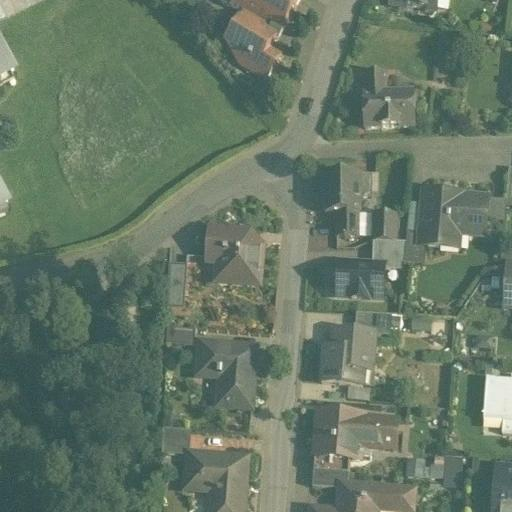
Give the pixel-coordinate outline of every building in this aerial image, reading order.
[(235,0),(248,7),(242,17),(240,16),(234,27),(234,31),(234,32),(230,33),(224,44),(225,46),(238,68),(266,84),(281,59),(270,52),(300,0),(235,0)] [(390,0),(389,8),(435,14),(435,12),(431,12),(432,0),(390,0)] [(0,78),(7,75),(10,81),(11,80),(8,74),(12,72),(0,49),(0,78)] [(385,76),(363,76),(364,97),(386,96),(385,76)] [(364,97),(363,97),(364,131),(413,130),(412,96),(386,96),(364,97)] [(371,177),(359,177),(359,178),(359,200),(371,200),(371,177)] [(359,178),(324,178),(324,217),(336,217),(336,241),(358,241),(358,217),(359,217),(359,200),(359,178)] [(462,198),(424,196),(421,237),(420,251),(427,252),(444,253),(445,238),(485,241),(487,203),(462,201),(462,198)] [(396,218),(374,218),(373,246),(395,246),(396,218)] [(249,239),(209,235),(206,262),(209,263),(209,258),(224,259),(222,282),(218,282),(218,284),(256,288),(260,253),(249,239)] [(421,237),(407,236),(406,247),(404,267),(425,269),(427,252),(420,251),(421,237)] [(373,246),(372,270),(384,270),(384,274),(404,275),(404,267),(406,247),(395,246),(373,246)] [(511,257),(501,257),(500,280),(508,280),(508,272),(511,272),(511,257)] [(187,268),(169,268),(167,312),(183,312),(187,268)] [(372,270),(339,268),(337,302),(382,304),(384,274),(384,270),(372,270)] [(391,320),(356,318),(355,336),(376,338),(376,340),(388,342),(391,320)] [(195,335),(166,332),(166,347),(194,349),(195,335)] [(355,336),(334,335),(333,353),(324,352),(321,388),(362,393),(362,391),(359,390),(361,376),(372,377),(376,340),(376,338),(355,336)] [(255,352),(201,348),(197,380),(220,383),(218,412),(250,414),(255,352)] [(511,385),(486,384),(483,425),(503,427),(511,427),(511,385)] [(362,421),(318,417),(314,462),(318,462),(350,465),(353,465),(354,451),(395,454),(398,427),(362,424),(362,421)] [(511,427),(503,427),(502,440),(511,440),(511,427)] [(190,435),(163,433),(162,448),(189,450),(190,435)] [(242,511),(246,464),(188,459),(185,494),(219,497),(218,511),(242,511)] [(447,460),(447,492),(467,492),(467,460),(447,460)] [(350,465),(318,462),(317,476),(348,479),(350,465)] [(428,481),(428,465),(411,464),(411,481),(428,481)] [(317,476),(313,476),(312,492),(340,494),(346,495),(347,491),(348,479),(317,476)] [(511,511),(511,477),(496,476),(493,511),(511,511)] [(346,495),(340,494),(338,511),(412,511),(414,496),(347,491),(346,495)]
